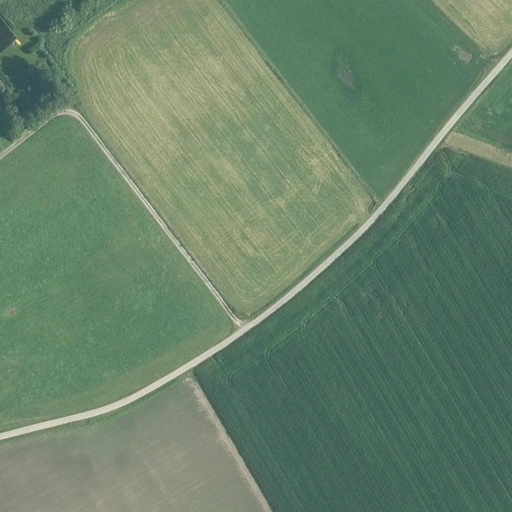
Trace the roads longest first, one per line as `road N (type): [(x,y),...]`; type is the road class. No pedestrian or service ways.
road 1 (unclassified): [(0,437),(120,404),(244,332),(354,238),(511,52)]
road 2 (track): [(0,157),(57,111),(77,112),(244,332)]
